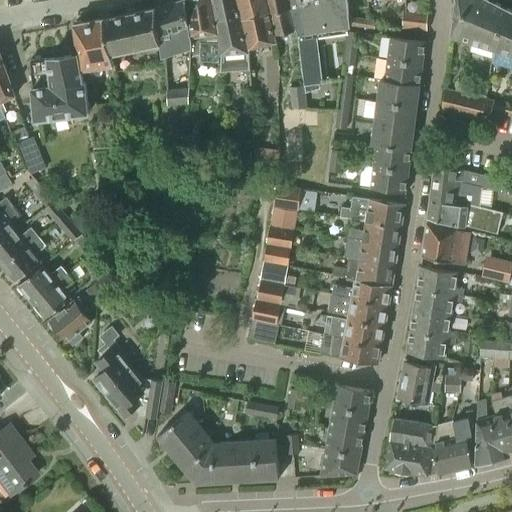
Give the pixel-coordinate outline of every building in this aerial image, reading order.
[(187,0),(179,0),(156,7),(169,54),(193,46),(190,57),(197,56),(187,0)] [(219,33),(212,0),(187,0),(197,56),(199,56),(200,62),(218,62),(218,42),(220,42),(219,33)] [(250,37),(238,0),(212,0),(219,33),(220,42),(221,54),(224,54),(223,73),(252,71),(251,47),(250,37)] [(277,36),(267,0),(238,0),(250,37),(251,47),(278,42),(277,36)] [(298,33),(290,0),(267,0),(277,36),(291,34),(292,45),(293,45),(293,50),(299,50),(298,33)] [(290,0),(298,33),(299,50),(304,85),(305,85),(306,92),(320,89),(319,82),(321,82),(316,36),(323,35),(317,0),(290,0)] [(347,0),(317,0),(323,35),(346,32),(346,25),(350,24),(350,26),(375,29),(375,23),(375,19),(368,19),(349,17),(347,0)] [(470,40),(482,0),(456,0),(453,34),(470,40)] [(490,0),(482,0),(470,40),(469,50),(492,57),(495,46),(509,9),(490,0)] [(169,54),(156,7),(104,18),(112,54),(161,43),(162,56),(169,54)] [(511,11),(509,9),(495,46),(492,57),(511,63),(511,11)] [(427,30),(428,14),(406,11),(403,11),(402,25),(402,27),(427,30)] [(112,54),(104,18),(74,24),(79,54),(82,70),(114,65),(112,54)] [(349,31),(346,52),(358,54),(360,32),(349,31)] [(388,58),(423,63),(425,41),(391,37),(388,58)] [(0,96),(2,101),(15,95),(0,51),(0,96)] [(358,54),(346,52),(344,64),(356,65),(358,54)] [(83,72),(82,70),(79,54),(48,58),(30,60),(32,86),(33,86),(36,117),(89,110),(85,83),(83,72)] [(423,63),(388,58),(385,80),(420,84),(423,63)] [(92,82),(90,70),(83,72),(85,83),(92,82)] [(339,96),(351,98),(354,76),(343,74),(341,74),(339,96)] [(380,79),(377,101),(417,106),(420,84),(385,80),(380,79)] [(290,87),(291,108),(302,108),(307,108),(306,92),(305,85),(304,85),(290,87)] [(188,103),(187,88),(177,89),(166,89),(167,105),(188,103)] [(454,114),(459,92),(444,88),(442,111),(454,114)] [(459,92),(454,114),(470,118),(476,95),(464,93),(459,92)] [(487,98),(476,95),(470,118),(489,123),(492,110),(495,100),(487,98)] [(337,109),(336,117),(348,119),(351,98),(339,96),(337,109)] [(417,106),(377,101),(374,123),(371,145),(376,145),(411,150),(417,106)] [(348,119),(336,117),(335,127),(346,129),(348,119)] [(28,134),(24,125),(12,130),(16,139),(28,134)] [(199,152),(201,135),(185,134),(182,160),(198,161),(199,159),(199,152)] [(411,150),(376,145),(374,167),(408,171),(411,150)] [(332,149),(330,161),(342,162),(344,151),(332,149)] [(45,166),(39,151),(24,157),(30,172),(45,166)] [(251,162),(251,151),(234,151),(234,162),(251,162)] [(279,163),(280,152),(254,151),(253,161),(279,163)] [(342,162),(330,161),(329,171),(341,173),(342,162)] [(436,163),(431,200),(460,204),(460,201),(470,203),(473,189),(480,190),(481,187),(511,194),(511,180),(500,178),(500,179),(436,163)] [(408,171),(374,167),(371,188),(405,193),(408,171)] [(0,190),(12,183),(6,172),(0,175),(0,190)] [(176,216),(181,174),(167,173),(162,214),(176,216)] [(39,183),(33,176),(27,182),(32,189),(39,183)] [(52,199),(39,183),(32,189),(45,205),(52,199)] [(303,189),(277,185),(274,206),(299,210),(303,189)] [(404,204),(370,198),(352,195),(350,208),(341,206),(340,216),(367,220),(401,226),(404,204)] [(0,214),(13,205),(6,196),(0,200),(0,214)] [(54,200),(44,208),(56,223),(58,224),(68,216),(54,200)] [(460,204),(431,200),(429,219),(466,227),(466,225),(495,233),(501,211),(480,206),(470,203),(460,201),(460,204)] [(21,215),(13,205),(0,214),(0,241),(14,230),(10,224),(21,215)] [(283,227),(287,209),(275,207),(272,225),(283,227)] [(98,223),(85,208),(73,218),(86,233),(98,223)] [(68,216),(58,224),(71,240),(81,232),(68,216)] [(401,226),(367,220),(365,231),(349,228),(347,237),(398,245),(401,226)] [(465,265),(470,232),(465,231),(457,230),(427,222),(423,255),(460,264),(465,265)] [(295,230),(272,225),(268,243),(291,248),(295,230)] [(19,236),(14,230),(0,241),(0,259),(4,264),(39,236),(31,226),(19,236)] [(88,256),(95,250),(82,234),(74,239),(88,256)] [(46,245),(39,236),(4,264),(17,281),(40,262),(34,255),(46,245)] [(347,237),(345,247),(344,256),(348,257),(361,259),(361,258),(395,264),(398,245),(347,237)] [(290,266),(293,249),(268,244),(265,261),(290,266)] [(95,250),(88,256),(92,261),(98,261),(98,254),(95,250)] [(348,257),(346,267),(334,265),(332,274),(356,278),(391,285),(395,264),(361,258),(361,259),(348,257)] [(511,275),(511,272),(511,265),(487,259),(483,277),(509,284),(511,275)] [(261,280),(261,281),(285,285),(289,266),(264,261),(261,280)] [(32,300),(67,272),(61,265),(51,273),(43,264),(19,284),(32,300)] [(457,287),(459,272),(421,266),(418,287),(463,295),(464,288),(457,287)] [(74,280),(67,272),(32,300),(46,318),(71,297),(64,288),(74,280)] [(391,285),(356,278),(355,287),(334,284),(332,293),(388,303),(391,285)] [(98,297),(99,284),(97,281),(87,289),(94,299),(98,297)] [(261,281),(258,299),(281,304),(285,285),(261,281)] [(418,287),(414,309),(453,315),(455,301),(462,302),(463,295),(418,287)] [(388,303),(332,293),(330,293),(327,311),(350,315),(385,322),(388,303)] [(180,307),(182,298),(163,294),(161,303),(180,307)] [(281,304),(258,299),(256,299),(251,319),(276,324),(281,304)] [(60,338),(66,338),(67,340),(68,339),(73,345),(83,337),(81,333),(79,331),(91,321),(75,300),(51,319),(58,328),(56,332),(60,338)] [(453,315),(414,309),(411,330),(456,337),(457,331),(450,330),(453,315)] [(385,322),(350,315),(349,319),(332,316),(331,325),(326,324),(325,334),(381,343),(385,322)] [(106,369),(96,377),(92,380),(101,391),(132,368),(123,357),(126,355),(113,339),(118,335),(112,327),(101,336),(107,343),(99,350),(104,356),(99,361),(106,369)] [(456,337),(411,330),(407,352),(445,358),(448,343),(455,344),(456,337)] [(325,334),(323,343),(322,353),(378,363),(381,343),(325,334)] [(475,340),(466,339),(465,339),(463,351),(464,352),(463,361),(474,363),(474,353),(473,353),(475,340)] [(495,358),(495,340),(480,340),(480,357),(495,358)] [(510,341),(495,340),(495,358),(509,359),(510,341)] [(402,379),(440,387),(441,383),(431,381),(434,366),(406,361),(402,379)] [(132,368),(101,391),(123,418),(135,408),(141,416),(157,418),(158,411),(172,413),(173,406),(175,388),(176,382),(168,381),(139,377),(132,368)] [(471,380),(472,369),(460,368),(459,376),(459,379),(471,380)] [(459,375),(456,375),(449,375),(446,375),(445,391),(458,392),(459,375)] [(440,387),(402,379),(398,399),(426,404),(429,390),(440,392),(440,387)] [(334,405),(368,411),(372,390),(337,384),(334,405)] [(302,400),(304,390),(291,388),(289,398),(302,400)] [(511,394),(503,397),(507,410),(511,439),(511,394)] [(511,439),(507,410),(503,397),(491,400),(495,414),(493,414),(497,458),(509,455),(509,453),(511,452),(511,439)] [(300,409),(302,400),(289,398),(287,407),(300,409)] [(486,398),(477,400),(476,419),(475,464),(497,458),(493,414),(487,416),(486,398)] [(261,416),(263,404),(248,401),(245,413),(261,416)] [(279,407),(263,404),(261,416),(277,419),(279,407)] [(368,411),(334,405),(330,425),(365,432),(368,411)] [(449,454),(452,469),(472,464),(467,436),(472,435),(470,424),(474,424),(474,410),(465,410),(466,417),(448,422),(451,437),(449,438),(452,453),(449,454)] [(213,443),(200,427),(187,411),(157,435),(196,483),(213,443)] [(394,418),(390,443),(432,447),(433,448),(437,425),(433,425),(394,418)] [(432,447),(427,474),(428,475),(452,469),(449,454),(452,453),(449,438),(451,437),(448,422),(437,425),(433,448),(432,447)] [(32,455),(27,448),(19,438),(8,423),(0,429),(0,481),(9,494),(37,473),(27,459),(32,455)] [(365,432),(330,425),(326,446),(361,452),(365,432)] [(286,434),(286,444),(299,443),(299,434),(286,434)] [(276,439),(255,440),(257,479),(279,477),(276,439)] [(232,442),(213,443),(196,483),(257,479),(255,440),(232,442)] [(286,454),(293,453),(299,453),(299,443),(286,444),(286,454)] [(432,447),(390,443),(386,467),(427,474),(432,447)] [(361,452),(326,446),(326,448),(321,475),(357,473),(361,452)]
